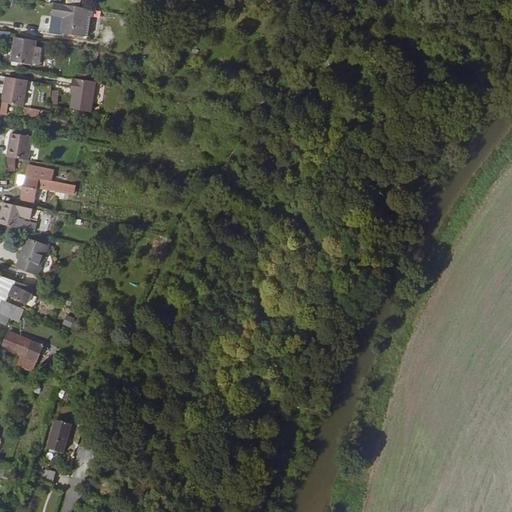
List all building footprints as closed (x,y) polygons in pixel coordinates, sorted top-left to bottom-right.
[(63,18),(60,34),(84,37),(88,15),(93,16),(94,9),(55,3),(52,17),(56,17),(63,18)] [(50,32),(60,34),(63,18),(56,17),(52,19),(50,32)] [(10,37),(11,33),(0,31),(0,40),(9,42),(10,37)] [(35,48),(36,42),(15,39),(10,64),(21,66),(22,64),(31,65),(32,63),(35,48)] [(41,49),(35,48),(32,63),(41,65),(43,56),(40,56),(41,49)] [(77,70),(78,60),(68,59),(68,70),(77,70)] [(25,106),(29,80),(8,77),(3,102),(9,103),(25,106)] [(90,111),(95,82),(73,78),(71,88),(73,89),(69,107),(90,111)] [(25,106),(32,107),(37,82),(29,80),(25,106)] [(58,105),(58,91),(50,90),(50,105),(58,105)] [(3,102),(0,101),(0,111),(7,113),(9,103),(3,102)] [(40,109),(32,107),(25,106),(24,113),(38,116),(40,109)] [(15,158),(31,160),(35,136),(13,133),(9,157),(15,158)] [(41,177),(51,179),(53,171),(29,168),(27,176),(25,187),(21,204),(35,207),(41,177)] [(20,186),(25,187),(27,176),(20,174),(18,184),(20,186)] [(76,185),(51,179),(48,192),(73,198),(76,185)] [(32,222),(33,219),(35,209),(5,203),(0,222),(35,232),(37,223),(32,222)] [(27,238),(16,266),(37,274),(48,246),(27,238)] [(0,298),(2,299),(5,301),(7,297),(11,285),(13,280),(0,275),(0,298)] [(22,289),(24,285),(13,280),(11,285),(22,289)] [(24,304),(32,288),(24,285),(22,289),(11,285),(7,297),(24,304)] [(14,305),(5,301),(2,299),(0,302),(0,313),(8,317),(14,305)] [(13,320),(19,307),(14,305),(8,317),(13,320)] [(62,324),(71,328),(75,319),(66,314),(62,324)] [(21,353),(36,359),(39,351),(45,354),(48,346),(8,330),(2,345),(21,353)] [(17,362),(33,369),(36,359),(21,353),(17,362)] [(63,455),(72,425),(56,421),(47,451),(63,455)] [(52,486),(55,474),(42,470),(40,476),(38,481),(52,486)]
